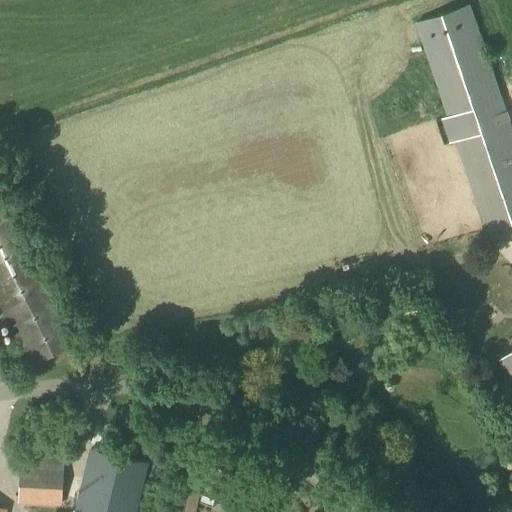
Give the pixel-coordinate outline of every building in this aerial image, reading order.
[(491,243),(511,235),(511,129),(469,5),(416,22),(491,243)] [(0,311),(2,311),(29,367),(80,340),(0,176),(0,311)] [(511,347),(499,358),(511,373),(511,347)] [(342,430),(345,412),(334,410),(330,427),(342,430)] [(234,491),(251,451),(203,434),(188,472),(234,491)] [(62,505),(64,449),(21,446),(18,503),(62,505)] [(137,511),(149,462),(88,447),(73,511),(137,511)]
